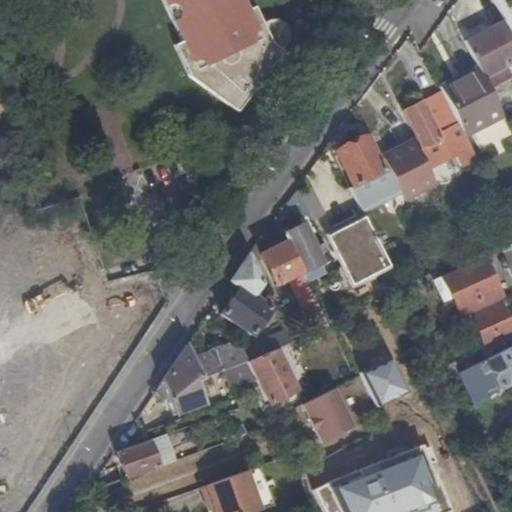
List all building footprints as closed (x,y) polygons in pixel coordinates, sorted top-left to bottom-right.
[(163,0),(165,5),(169,3),(177,5),(180,14),(178,20),(174,22),(182,41),(183,40),(185,44),(183,52),(179,53),(189,74),(200,69),(204,77),(212,83),(208,89),(238,112),(285,50),(273,42),(260,15),(255,17),(249,15),(248,13),(242,0),(163,0)] [(511,0),(491,0),(502,21),(511,39),(511,0)] [(505,67),(511,63),(511,39),(502,21),(487,29),(485,29),(488,35),(465,47),(474,65),(482,79),(505,67)] [(485,29),(487,29),(484,23),(470,30),(473,35),(485,29)] [(462,41),(465,47),(488,35),(485,29),(473,35),(462,41)] [(462,133),(500,114),(487,88),(482,79),(474,65),(436,84),(462,133)] [(511,76),(505,67),(482,79),(487,88),(511,76)] [(444,147),(462,138),(437,90),(419,99),(444,147)] [(400,110),(424,157),(444,147),(419,99),(400,110)] [(348,189),(359,210),(396,191),(385,170),(382,171),(365,137),(334,152),(352,186),(348,189)] [(444,147),(447,154),(465,144),(462,138),(444,147)] [(396,191),(401,200),(433,184),(410,140),(378,156),(385,170),(396,191)] [(427,163),(447,154),(444,147),(424,157),(427,163)] [(383,269),(388,266),(363,217),(326,236),(350,285),(370,275),(376,285),(388,280),(383,269)] [(68,222),(29,235),(52,304),(44,307),(56,342),(103,327),(68,222)] [(284,241),(300,273),(320,263),(300,224),(281,235),(284,241)] [(314,332),(328,326),(300,273),(284,241),(261,253),(256,242),(247,254),(250,259),(259,255),(273,286),(287,280),(314,332)] [(480,248),(483,256),(497,249),(493,242),(480,248)] [(250,259),(247,254),(229,282),(238,288),(220,315),(251,337),(269,308),(252,297),(261,282),(250,259)] [(439,276),(434,278),(439,287),(444,285),(458,312),(499,293),(481,257),(473,260),(439,276)] [(511,334),(497,303),(469,314),(484,348),(511,335),(511,334)] [(292,342),(286,330),(252,345),(257,357),(275,349),(290,343),(292,342)] [(52,343),(18,354),(39,423),(80,411),(59,341),(52,343)] [(241,350),(235,343),(192,359),(200,380),(224,371),(245,362),(241,350)] [(310,383),(290,343),(275,349),(296,390),(310,383)] [(192,359),(186,345),(154,393),(158,392),(160,398),(165,396),(172,415),(204,404),(195,382),(200,380),(192,359)] [(511,382),(511,345),(484,359),(479,362),(457,373),(475,408),(499,388),(511,382)] [(257,357),(246,362),(253,379),(260,385),(269,404),(296,390),(275,349),(257,357)] [(441,371),(446,379),(457,373),(479,362),(475,354),(441,371)] [(392,359),(364,373),(380,405),(408,391),(392,359)] [(253,379),(245,362),(224,371),(230,388),(253,379)] [(331,389),(301,404),(321,443),(351,428),(331,389)] [(166,434),(116,452),(126,479),(176,460),(166,434)] [(328,485),(338,511),(444,511),(452,509),(428,446),(328,485)] [(247,470),(200,487),(206,503),(212,501),(215,511),(254,511),(261,510),(247,470)] [(215,511),(212,501),(206,503),(209,511),(215,511)]
